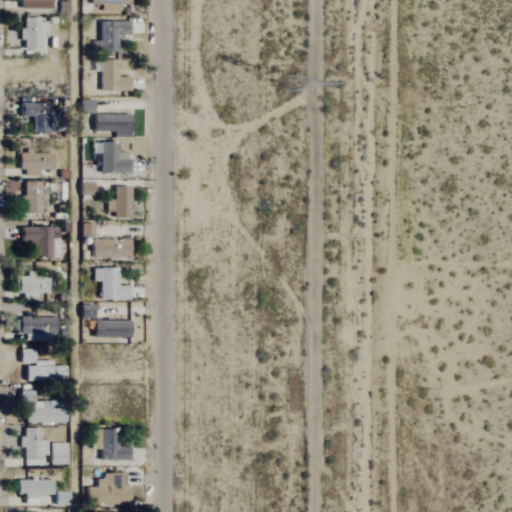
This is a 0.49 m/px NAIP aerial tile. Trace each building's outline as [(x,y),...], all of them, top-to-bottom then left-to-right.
[(16,0),(16,7),(50,8),(50,0),(16,0)] [(87,0),(87,5),(98,5),(98,12),(116,12),(116,5),(126,6),(126,0),(87,0)] [(22,20),(22,28),(18,28),(19,51),(38,50),(38,35),(46,35),(45,19),(22,20)] [(126,21),(96,21),(97,42),(90,42),(90,53),(114,52),(114,35),(126,35),(126,21)] [(127,91),(127,78),(115,78),(115,60),(97,60),(97,91),(127,91)] [(46,103),(16,104),(16,118),(29,117),(29,135),(47,134),(46,103)] [(127,115),(90,115),(91,133),(111,133),(111,138),(127,138),(127,115)] [(97,174),(126,173),(126,152),(115,152),(115,143),(90,143),(90,154),(97,154),(97,174)] [(29,154),(29,152),(17,152),(18,177),(36,177),(36,170),(50,170),(49,153),(29,154)] [(5,181),(5,200),(21,201),(21,214),(38,214),(38,182),(5,181)] [(127,217),(127,187),(110,187),(111,200),(104,200),(104,217),(127,217)] [(90,238),(90,224),(78,223),(78,237),(90,238)] [(49,228),(17,227),(17,242),(28,242),(28,258),(57,258),(57,239),(49,239),(49,228)] [(127,257),(126,239),(88,240),(89,258),(127,257)] [(90,282),(97,282),(97,299),(126,300),(127,287),(114,286),(115,269),(90,269),(90,282)] [(20,301),(34,301),(34,293),(46,293),(46,275),(24,275),(24,276),(15,277),(15,293),(20,293),(20,301)] [(53,318),(16,317),(16,334),(23,334),(22,341),(36,342),(36,334),(53,334),(53,318)] [(126,321),(90,321),(90,338),(126,338),(126,321)] [(30,362),(30,350),(16,350),(16,365),(22,365),(22,381),(62,381),(62,367),(49,367),(49,362),(30,362)] [(30,404),(30,391),(16,392),(17,404),(30,404)] [(51,401),(39,402),(39,408),(22,408),(22,424),(63,423),(63,410),(51,410),(51,401)] [(38,429),(21,428),(21,438),(18,438),(17,448),(21,448),(21,459),(46,459),(46,441),(38,441),(38,429)] [(126,461),(126,448),(114,448),(114,430),(90,431),(90,451),(97,451),(97,461),(126,461)] [(47,464),(64,465),(65,444),(48,443),(47,464)] [(88,468),(88,479),(100,479),(101,468),(88,468)] [(84,488),(84,506),(126,505),(126,488),(122,488),(121,475),(93,476),(93,488),(84,488)] [(66,506),(66,492),(53,492),(52,506),(66,506)]
